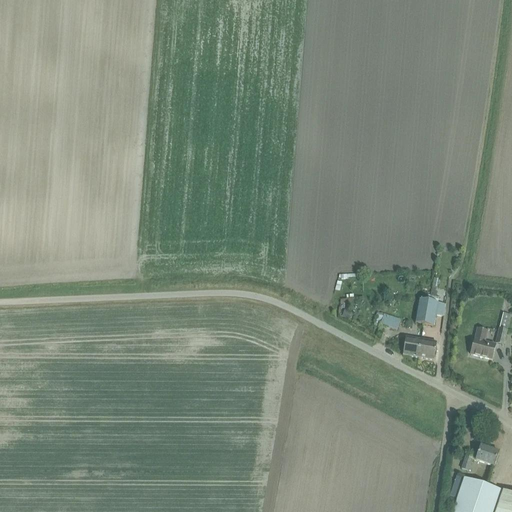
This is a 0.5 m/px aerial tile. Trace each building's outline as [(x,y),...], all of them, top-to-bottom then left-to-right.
[(423,326),(428,303),(420,301),(415,324),(423,326)] [(428,303),(423,326),(433,328),(436,316),(443,318),(445,306),(428,303)] [(344,312),(342,318),(348,320),(351,314),(344,312)] [(384,315),(382,323),(381,326),(396,332),(400,321),(384,315)] [(497,339),(496,344),(504,346),(508,332),(506,331),(510,316),(503,315),(497,339)] [(492,361),(494,352),(495,346),(485,344),(488,333),(477,330),(475,341),(470,356),(492,361)] [(418,359),(421,341),(406,339),(403,357),(418,359)] [(437,344),(421,341),(418,359),(434,362),(437,344)] [(467,454),(462,470),(468,472),(472,461),(494,468),(499,454),(481,448),(478,457),(467,454)] [(511,511),(511,495),(457,477),(450,497),(457,500),(453,511),(511,511)]
